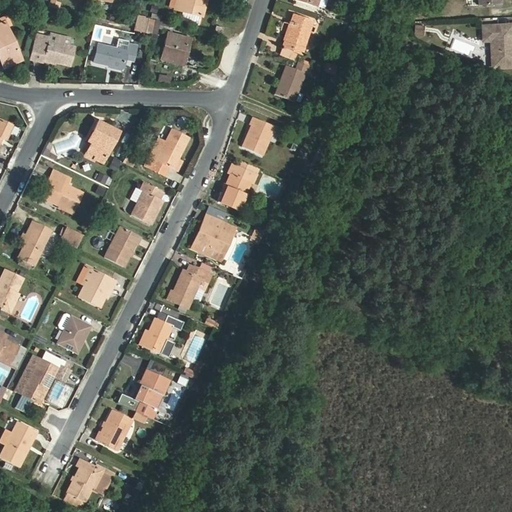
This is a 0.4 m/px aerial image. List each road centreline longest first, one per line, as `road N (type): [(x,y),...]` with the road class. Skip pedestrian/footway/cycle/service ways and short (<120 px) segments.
road 1 (residential): [(66,447),(233,98)]
road 2 (residential): [(233,98),(55,95)]
road 3 (residential): [(0,209),(55,95)]
